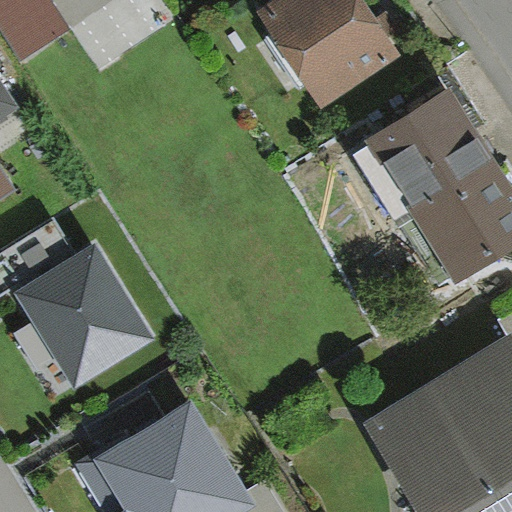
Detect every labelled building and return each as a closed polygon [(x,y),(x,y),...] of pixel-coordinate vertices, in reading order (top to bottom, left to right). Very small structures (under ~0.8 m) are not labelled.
[(0,0),(0,25),(22,65),(77,33),(58,0),(0,0)] [(405,55),(365,0),(279,0),(266,9),(325,109),(405,55)] [(0,112),(14,103),(0,81),(0,112)] [(511,245),(511,179),(455,87),(368,143),(454,279),(511,245)] [(0,166),(0,200),(16,191),(0,166)] [(0,291),(45,265),(28,235),(0,251),(0,291)] [(146,334),(95,250),(27,292),(78,376),(146,334)] [(510,334),(372,421),(424,511),(511,511),(511,315),(503,322),(510,334)] [(223,511),(245,499),(191,409),(109,458),(139,507),(131,511),(223,511)]
